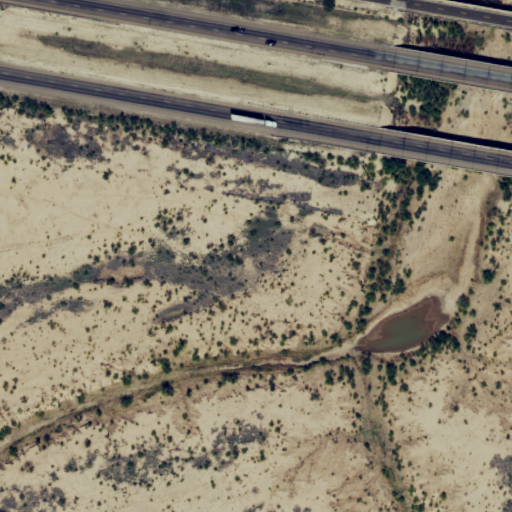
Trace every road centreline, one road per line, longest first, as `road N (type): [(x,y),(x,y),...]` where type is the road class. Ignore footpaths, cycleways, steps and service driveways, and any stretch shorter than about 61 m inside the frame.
road 1 (motorway): [(0,71),(382,140)]
road 2 (motorway): [(394,58),(51,0)]
road 3 (motorway): [(382,140),(511,161)]
